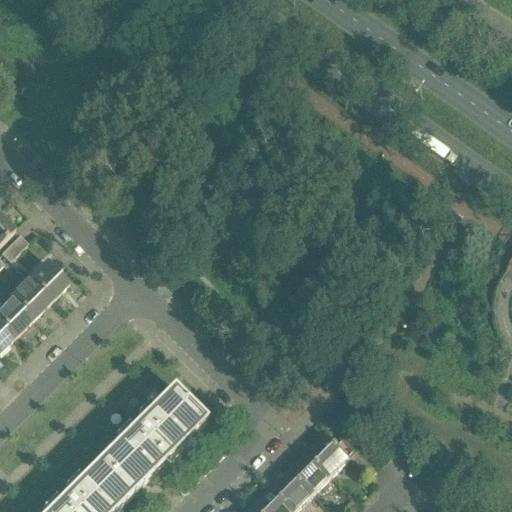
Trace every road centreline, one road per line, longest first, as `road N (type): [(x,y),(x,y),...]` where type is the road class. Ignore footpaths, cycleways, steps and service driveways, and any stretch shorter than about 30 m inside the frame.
road 1 (trunk): [(235,0),(511,196)]
road 2 (residential): [(187,511),(268,428),(135,296)]
road 3 (trunk): [(511,134),(321,0)]
road 4 (residential): [(135,296),(0,160)]
road 5 (residential): [(135,296),(0,432)]
